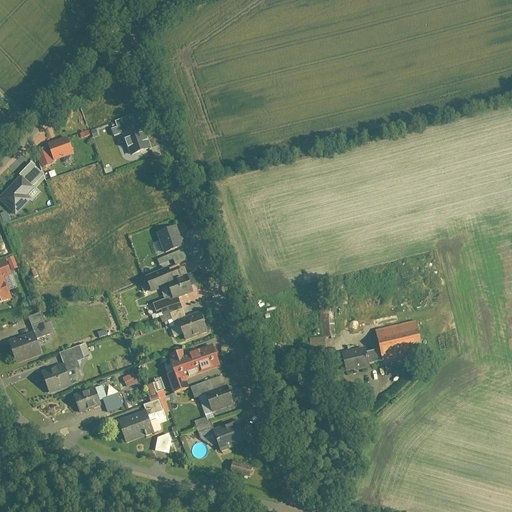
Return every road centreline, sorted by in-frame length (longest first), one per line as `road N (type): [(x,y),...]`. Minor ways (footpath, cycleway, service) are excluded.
road 1 (unclassified): [(125,37),(307,511)]
road 2 (unclassified): [(278,511),(88,449),(0,383)]
road 3 (unclassified): [(125,37),(0,169)]
